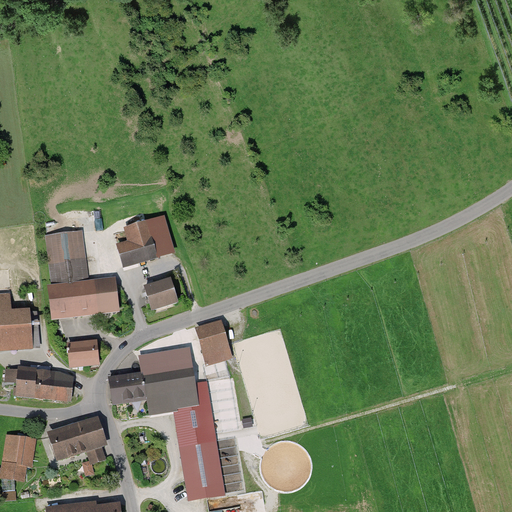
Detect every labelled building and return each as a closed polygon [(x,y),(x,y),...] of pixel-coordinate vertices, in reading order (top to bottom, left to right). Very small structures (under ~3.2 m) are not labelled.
[(155,224),(129,231),(133,245),(118,249),(125,273),(166,261),(155,224)] [(84,234),(49,238),(58,321),(106,316),(105,311),(121,309),(118,287),(102,289),(102,283),(90,284),(84,234)] [(178,284),(146,293),(153,313),(184,304),(178,284)] [(14,303),(0,304),(0,353),(41,350),(37,317),(16,319),(14,303)] [(227,325),(200,332),(209,366),(236,359),(227,325)] [(101,346),(71,350),(74,369),(103,366),(101,346)] [(75,403),(77,378),(24,372),(21,397),(75,403)] [(146,376),(111,381),(115,410),(150,405),(146,376)] [(108,445),(99,419),(48,436),(57,462),(87,452),(92,466),(104,462),(99,448),(108,445)] [(228,496),(217,432),(177,439),(189,503),(228,496)] [(40,442),(10,437),(3,477),(33,482),(40,442)] [(227,472),(231,494),(246,491),(242,469),(227,472)]
